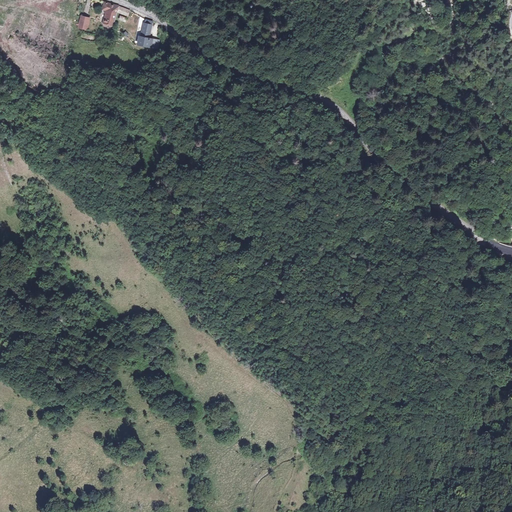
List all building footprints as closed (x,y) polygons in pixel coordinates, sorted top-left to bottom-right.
[(100,5),(99,9),(105,10),(102,25),(114,28),(118,8),(100,5)] [(90,18),(80,15),(76,29),(87,32),(90,18)] [(153,23),(142,21),(141,33),(151,35),(153,23)] [(155,39),(137,37),(135,46),(154,49),(155,39)] [(33,274),(29,281),(37,286),(41,279),(33,274)]
